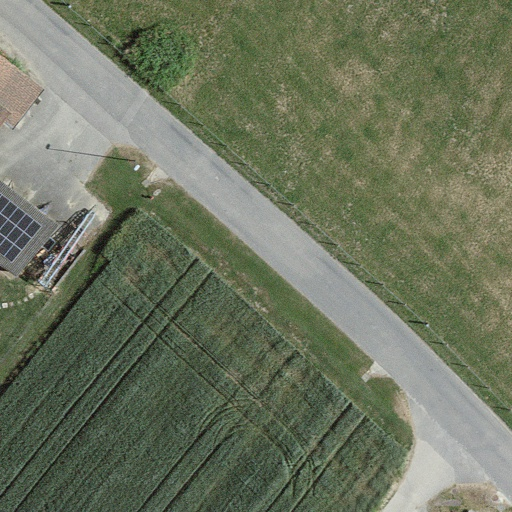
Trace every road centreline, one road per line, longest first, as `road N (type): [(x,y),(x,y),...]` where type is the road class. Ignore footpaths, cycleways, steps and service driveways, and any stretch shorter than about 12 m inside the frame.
road 1 (tertiary): [(511,463),(469,414),(0,2)]
road 2 (track): [(394,511),(469,414)]
